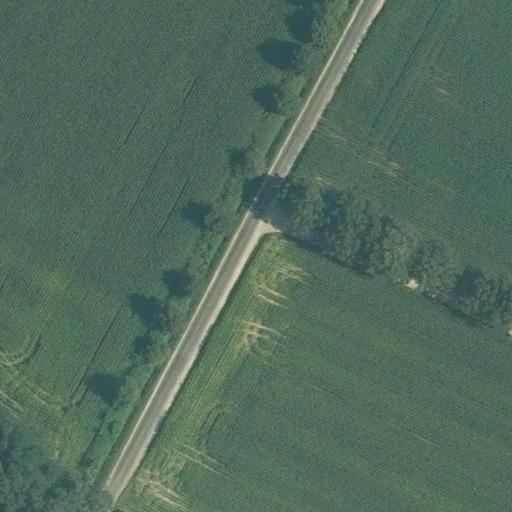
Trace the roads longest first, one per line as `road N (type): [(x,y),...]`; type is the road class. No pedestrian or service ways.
road 1 (unclassified): [(380,0),(99,511)]
road 2 (track): [(271,208),(511,324)]
